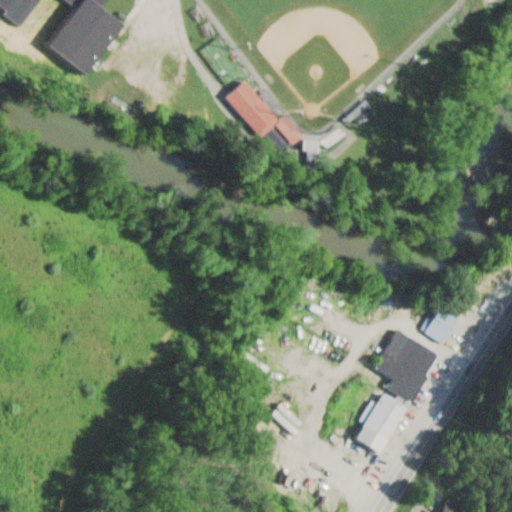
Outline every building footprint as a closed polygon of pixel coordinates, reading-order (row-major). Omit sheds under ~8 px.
[(228,95),(265,138),(277,128),(293,146),(306,135),(289,114),(283,118),(277,111),(281,108),(266,91),(261,95),(248,79),(228,95)] [(426,335),(451,341),(457,313),(432,308),(426,335)] [(441,355),(397,327),(373,365),(395,378),(391,385),(413,399),(441,355)] [(409,404),(384,391),(358,438),(383,452),(409,404)] [(461,511),(463,509),(444,502),(440,511),(461,511)]
